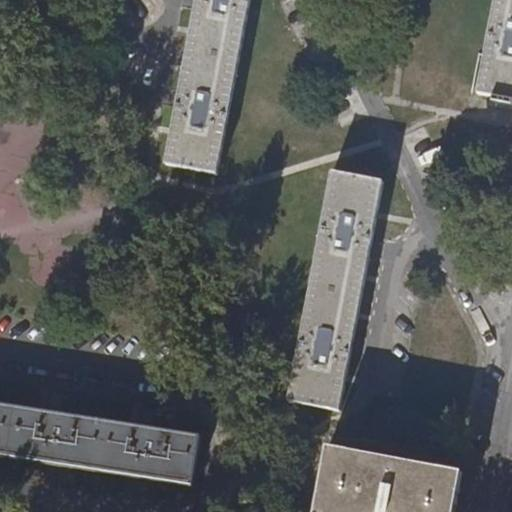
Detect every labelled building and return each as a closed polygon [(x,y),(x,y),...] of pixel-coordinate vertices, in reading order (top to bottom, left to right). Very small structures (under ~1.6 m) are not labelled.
[(181,99),(168,166),(219,175),(252,0),(199,0),(199,3),(181,99)] [(511,0),(499,0),(482,93),(511,98),(511,0)] [(334,172),(290,400),(341,410),(354,345),(376,229),(385,182),(334,172)] [(0,455),(46,462),(140,477),(194,485),(203,435),(160,429),(65,414),(0,404),(0,455)] [(330,447),(317,511),(455,511),(463,473),(330,447)]
